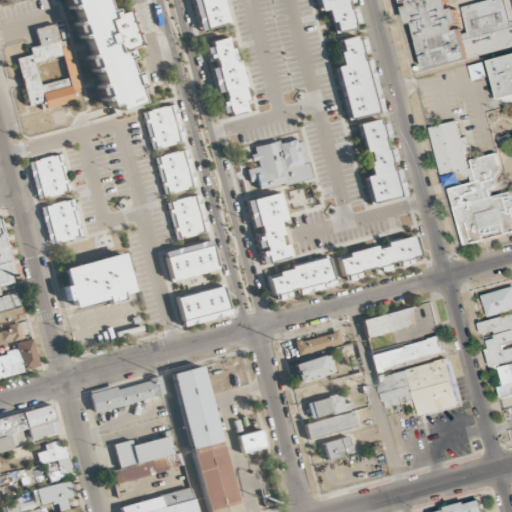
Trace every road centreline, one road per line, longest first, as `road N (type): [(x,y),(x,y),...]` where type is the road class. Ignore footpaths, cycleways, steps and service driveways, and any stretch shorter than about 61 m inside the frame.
road 1 (residential): [(371,0),(508,511)]
road 2 (residential): [(0,129),(99,511)]
road 3 (residential): [(159,0),(242,314),(254,328)]
road 4 (residential): [(254,328),(258,311),(175,0)]
road 5 (residential): [(511,255),(254,328)]
road 6 (residential): [(254,328),(0,399)]
road 7 (residential): [(254,328),(303,511)]
road 8 (residential): [(330,511),(511,462)]
